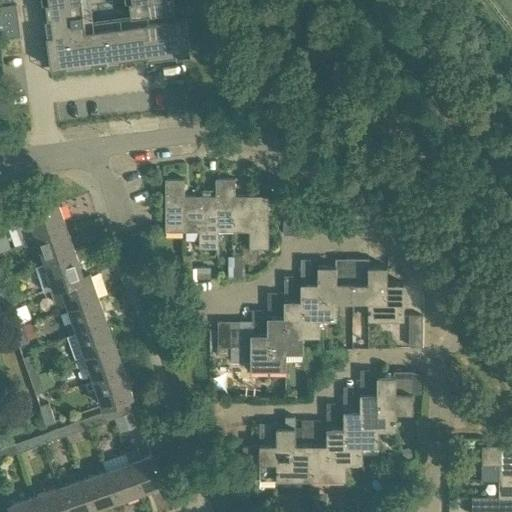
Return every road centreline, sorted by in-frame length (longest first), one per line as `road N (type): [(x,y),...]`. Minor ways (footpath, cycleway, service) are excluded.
road 1 (residential): [(378,219),(327,174),(242,136),(206,133),(82,151)]
road 2 (residential): [(218,411),(316,409),(356,360),(433,353)]
road 3 (residential): [(213,323),(213,314),(244,306),(292,255),(378,219)]
road 4 (residential): [(432,511),(433,353)]
road 5 (residential): [(472,327),(378,219)]
